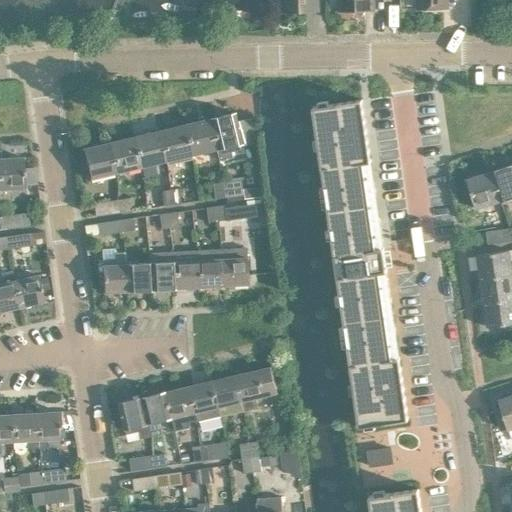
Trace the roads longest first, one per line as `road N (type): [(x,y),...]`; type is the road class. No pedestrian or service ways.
road 1 (residential): [(465,511),(470,482),(455,394),(439,365),(400,57)]
road 2 (residential): [(103,511),(41,65)]
road 3 (residential): [(41,65),(400,57)]
